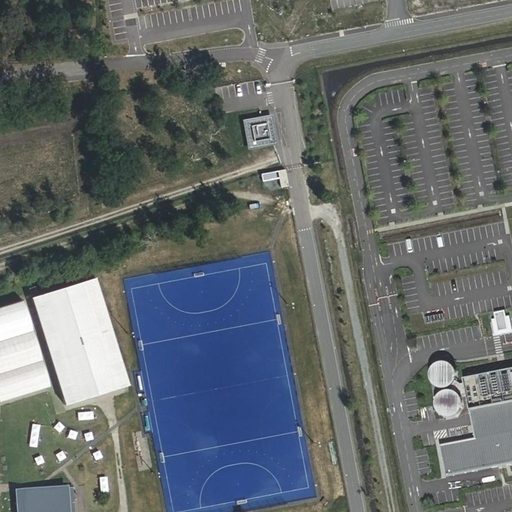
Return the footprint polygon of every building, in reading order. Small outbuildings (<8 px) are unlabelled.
[(272,115),(244,121),(249,150),(278,145),(272,115)] [(283,160),(275,161),(277,175),(285,174),(283,160)] [(95,279),(31,298),(66,407),(129,387),(95,279)] [(28,301),(0,307),(0,399),(48,389),(28,301)] [(510,312),(496,313),(497,333),(511,332),(510,312)] [(511,373),(470,382),(481,440),(446,448),(451,476),(511,464),(511,373)] [(70,511),(68,483),(23,487),(25,511),(70,511)]
